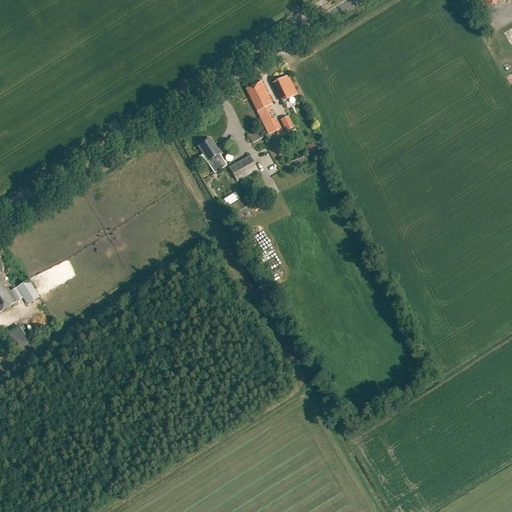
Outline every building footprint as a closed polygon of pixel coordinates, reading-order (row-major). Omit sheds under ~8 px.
[(478,0),(485,11),(501,0),(478,0)] [(281,101),(297,94),(288,76),(272,83),(281,101)] [(278,130),(267,107),(272,104),(262,82),(246,89),(256,112),(267,135),(278,130)] [(286,131),(294,128),(288,117),(281,121),(286,131)] [(252,144),(262,138),(258,130),(248,135),(252,144)] [(219,155),(210,140),(198,147),(203,154),(199,157),(199,159),(202,165),(206,162),(214,174),(226,166),(219,155)] [(236,182),(257,170),(249,156),(228,168),(236,182)] [(260,200),(270,195),(266,187),(256,193),(260,200)] [(225,206),(237,199),(232,192),(220,199),(225,206)] [(243,222),(248,219),(255,215),(252,210),(258,206),(251,195),(245,198),(226,209),(233,222),(235,221),(238,225),(243,222)] [(6,286),(0,276),(0,312),(17,302),(6,286)] [(28,304),(38,298),(28,281),(17,287),(28,304)] [(13,351),(30,344),(24,329),(7,335),(13,351)]
